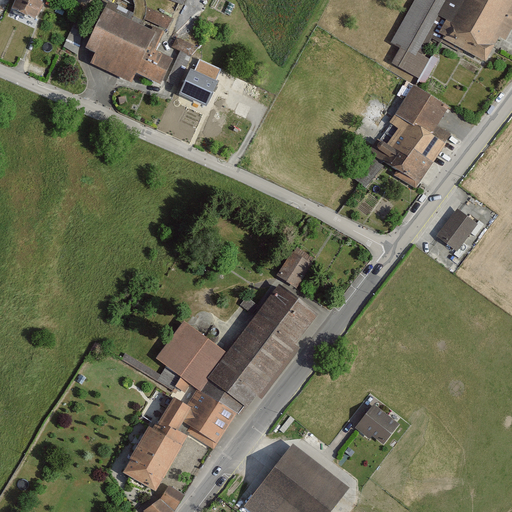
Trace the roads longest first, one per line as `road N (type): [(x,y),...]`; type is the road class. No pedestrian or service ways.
road 1 (residential): [(395,250),(0,70)]
road 2 (residential): [(186,511),(395,250)]
road 3 (unclassified): [(395,250),(511,97)]
